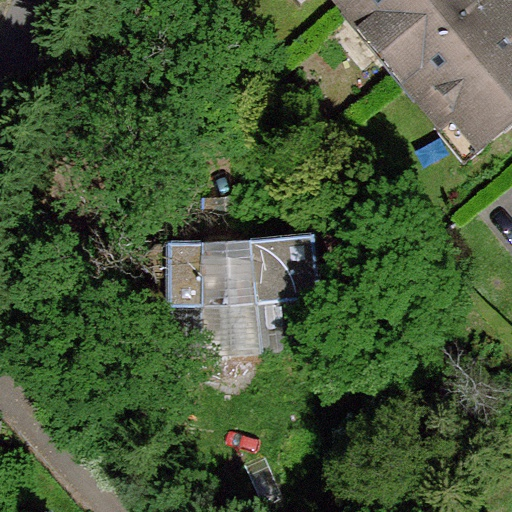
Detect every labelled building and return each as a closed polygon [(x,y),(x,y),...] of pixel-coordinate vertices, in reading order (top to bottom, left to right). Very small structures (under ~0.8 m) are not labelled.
[(203,0),(142,0),(191,39),(195,28),(203,0)] [(511,4),(508,0),(342,0),(443,122),(456,113),(479,141),(511,114),(511,4)] [(292,131),(195,127),(194,187),(291,195),(292,131)] [(221,199),(220,234),(260,232),(257,198),(221,199)] [(135,306),(109,335),(135,360),(326,352),(324,333),(351,332),(350,271),(359,264),(358,245),(343,228),(260,232),(220,234),(141,238),(142,307),(135,306)] [(302,397),(180,397),(181,471),(303,469),(302,397)]
